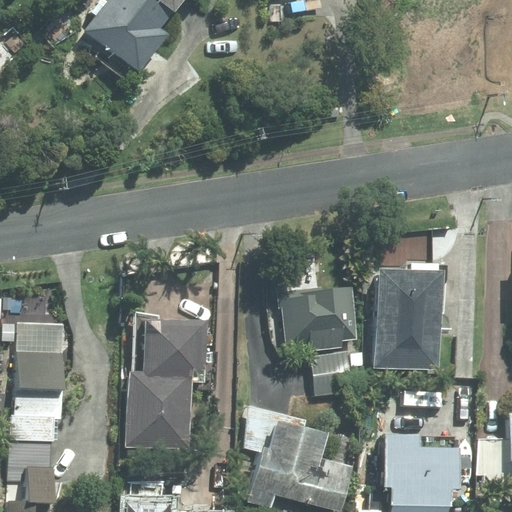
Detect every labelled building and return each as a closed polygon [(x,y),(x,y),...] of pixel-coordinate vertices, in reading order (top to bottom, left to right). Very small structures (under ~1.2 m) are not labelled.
[(103,0),(76,34),(125,75),(155,38),(146,31),(171,0),(103,0)] [(429,372),(429,274),(364,274),(363,372),(429,372)] [(272,297),(277,349),(301,347),(302,353),(335,349),(334,343),(350,341),(345,289),(272,297)] [(180,453),(183,385),(190,385),(192,325),(133,322),(131,374),(118,374),(115,450),(180,453)] [(55,355),(8,353),(6,417),(0,417),(0,428),(0,441),(43,442),(43,420),(53,421),(55,355)] [(341,353),(305,358),(310,397),(346,393),(341,353)] [(263,498),(320,511),(333,511),(344,471),(307,462),(313,439),(297,435),(301,419),(245,405),(235,449),(249,453),(236,503),(261,509),(263,498)] [(511,511),(511,416),(495,418),(497,441),(471,443),(475,486),(501,484),(503,511),(511,511)] [(447,440),(371,438),(370,492),(361,492),(360,511),(439,511),(440,496),(445,496),(447,440)] [(47,446),(1,444),(0,478),(0,511),(28,511),(28,507),(45,508),(47,446)]
